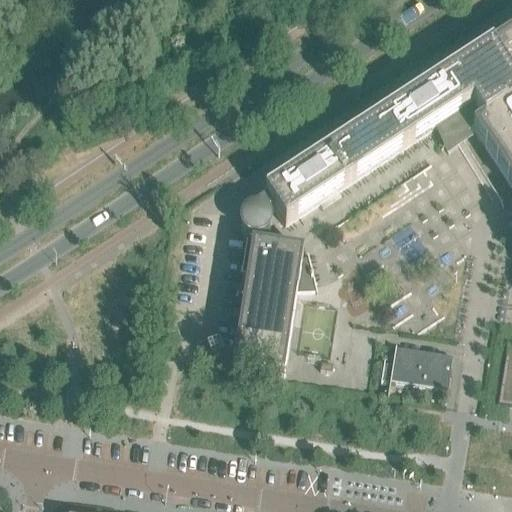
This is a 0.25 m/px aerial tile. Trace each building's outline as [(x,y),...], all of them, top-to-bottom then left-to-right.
[(285,230),(437,131),(455,119),(467,137),(474,133),(511,191),(511,37),(264,199),(266,202),(246,215),(243,219),(241,223),(240,228),(241,233),(244,237),(247,240),(252,242),(257,242),(255,251),(251,250),(251,256),(246,255),(241,288),(245,288),(237,345),(232,374),(283,382),(296,296),(315,296),(311,277),(308,264),(306,263),(304,263),(302,264),(301,264),(302,258),(267,252),(270,230),(270,225),(269,220),(266,217),(273,212),(285,230)] [(511,348),(506,347),(497,408),(511,410),(511,348)] [(223,364),(218,350),(205,355),(210,368),(223,364)] [(446,395),(452,362),(440,360),(396,353),(393,370),(384,368),(382,385),(427,392),(446,395)] [(320,368),(319,375),(331,377),(332,369),(320,368)]
